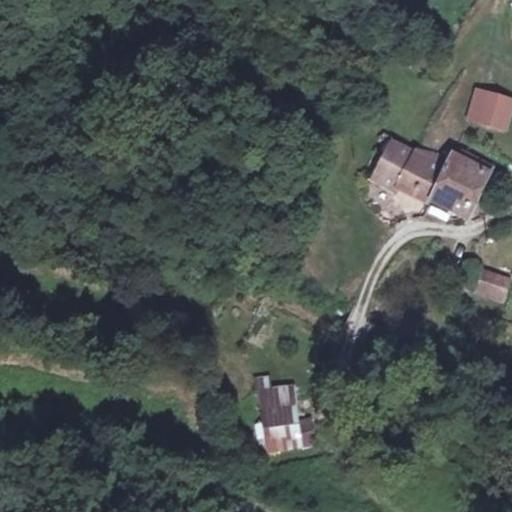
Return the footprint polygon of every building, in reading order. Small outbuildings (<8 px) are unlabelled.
[(477,90),(468,118),(480,122),(489,94),(477,90)] [(508,100),(489,94),(480,122),(499,128),(508,100)] [(458,155),(434,152),(421,148),(418,151),(417,156),(398,146),(381,181),(402,191),(406,183),(439,198),(458,155)] [(490,173),(496,162),(472,152),(467,161),(490,173)] [(471,213),(473,214),(490,173),(467,161),(458,155),(439,198),(471,213)] [(471,213),(439,198),(434,209),(467,224),(471,213)] [(504,304),(511,278),(482,269),(474,294),(504,304)] [(297,391),(275,397),(278,409),(299,403),(297,391)] [(263,412),(274,450),(310,442),(304,422),(299,403),(278,409),(263,412)] [(318,418),(304,422),(310,442),(324,439),(318,418)]
